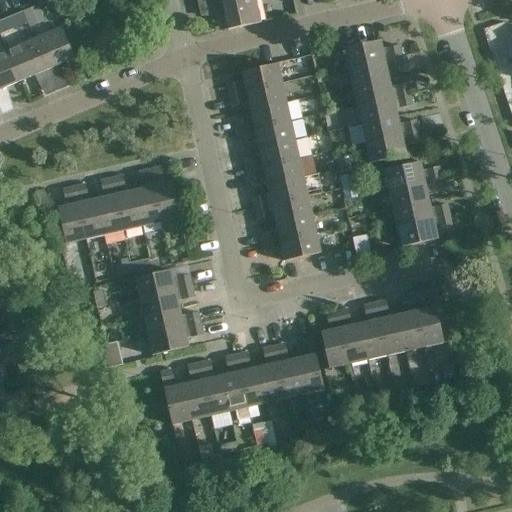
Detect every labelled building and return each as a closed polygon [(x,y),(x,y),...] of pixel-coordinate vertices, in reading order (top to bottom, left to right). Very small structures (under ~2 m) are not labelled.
[(228,0),(221,1),(228,30),(262,23),(257,0),(228,0)] [(27,22),(30,28),(45,22),(38,7),(23,13),(27,23),(27,22)] [(9,18),(0,22),(0,32),(0,33),(14,28),(9,18)] [(34,39),(56,92),(67,88),(61,65),(75,59),(61,27),(34,39)] [(35,76),(46,97),(56,92),(34,39),(8,50),(21,82),(35,76)] [(344,50),(349,69),(403,57),(400,46),(382,50),(380,42),(344,50)] [(0,53),(0,108),(3,115),(13,110),(7,88),(21,82),(8,50),(0,53)] [(349,69),(353,88),(389,80),(387,73),(405,69),(403,57),(349,69)] [(227,85),(229,96),(283,84),(278,64),(242,73),(244,82),(227,85)] [(353,88),(357,107),(411,94),(409,83),(391,87),(389,80),(353,88)] [(249,104),(251,111),(287,103),(283,84),(229,96),(232,108),(249,104)] [(357,107),(362,126),(398,117),(396,110),(414,106),(411,94),(357,107)] [(235,122),(238,134),(292,121),(287,103),(251,111),(252,119),(235,122)] [(362,126),(366,144),(420,132),(417,121),(399,125),(398,117),(362,126)] [(258,141),(259,149),(296,140),(292,121),(238,134),(241,145),(258,141)] [(366,144),(370,164),(406,156),(405,147),(422,144),(420,132),(366,144)] [(244,160),(246,172),(300,159),(296,140),(259,149),(261,156),(244,160)] [(266,179),(268,186),(305,178),(300,159),(246,172),(249,183),(266,179)] [(384,172),(389,191),(443,179),(440,167),(423,171),(421,163),(384,172)] [(161,167),(150,170),(154,187),(162,223),(181,218),(173,182),(164,184),(161,167)] [(142,189),(135,191),(143,227),(162,223),(154,187),(150,170),(137,173),(142,189)] [(116,195),(124,231),(143,227),(135,191),(127,193),(123,176),(112,178),(116,195)] [(104,198),(97,199),(105,235),(124,231),(116,195),(112,178),(100,181),(104,198)] [(253,198),(255,209),(309,197),(305,178),(268,186),(270,194),(253,198)] [(389,191),(393,210),(429,202),(428,194),(445,190),(443,179),(389,191)] [(105,235),(97,199),(90,201),(86,185),(74,188),(78,204),(86,240),(105,235)] [(86,240),(78,204),(74,188),(63,190),(67,206),(59,208),(67,244),(86,240)] [(275,216),(277,224),(313,216),(309,197),(255,209),(258,221),(275,216)] [(393,210),(397,229),(451,216),(448,205),(431,209),(429,202),(393,210)] [(261,235),(264,247),(318,234),(313,216),(277,224),(278,231),(261,235)] [(397,229),(402,248),(438,240),(436,231),(453,228),(451,216),(397,229)] [(284,254),(286,262),(322,254),(318,234),(264,247),(266,258),(284,254)] [(135,278),(140,298),(193,287),(191,275),(174,279),(172,271),(135,278)] [(140,298),(144,317),(180,309),(179,302),(196,298),(193,287),(140,298)] [(411,295),(423,348),(442,343),(435,308),(428,310),(424,292),(411,295)] [(397,317),(404,352),(423,348),(411,295),(401,297),(405,315),(397,317)] [(374,303),(386,356),(404,352),(397,317),(390,318),(386,300),(374,303)] [(359,325),(367,360),(386,356),(374,303),(363,306),(367,323),(359,325)] [(144,317),(148,336),(202,324),(199,313),(182,317),(180,309),(144,317)] [(337,312),(349,364),(367,360),(359,325),(353,327),(349,309),(337,312)] [(321,334),(329,369),(349,364),(337,312),(326,314),(330,332),(321,334)] [(148,336),(152,356),(189,348),(187,339),(204,335),(202,324),(148,336)] [(297,359),(305,395),(324,391),(316,355),(312,338),(300,340),(304,358),(297,359)] [(0,357),(15,351),(11,342),(0,346),(0,357)] [(274,346),(286,399),(305,395),(297,359),(289,361),(286,344),(274,346)] [(259,367),(267,404),(286,399),(274,346),(262,349),(267,366),(259,367)] [(0,384),(1,384),(3,385),(9,382),(4,368),(20,361),(15,351),(0,357),(0,384)] [(237,355),(248,408),(267,404),(259,367),(252,369),(248,352),(237,355)] [(235,410),(238,421),(250,418),(247,408),(248,408),(237,355),(225,358),(229,374),(221,376),(229,412),(235,410)] [(199,363),(210,416),(229,412),(221,376),(214,377),(211,361),(199,363)] [(184,384),(192,420),(210,416),(199,363),(188,366),(192,382),(184,384)] [(164,388),(172,424),(192,420),(184,384),(176,385),(172,370),(160,372),(164,388)] [(0,409),(27,398),(23,390),(7,397),(2,385),(3,385),(1,384),(0,384),(0,409)] [(0,409),(0,438),(22,429),(15,415),(31,408),(27,398),(0,409)]
